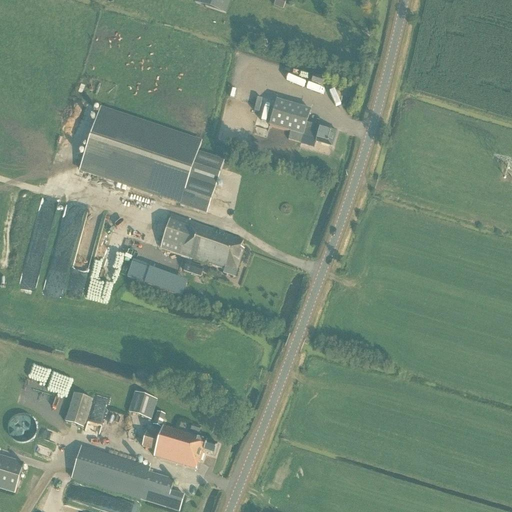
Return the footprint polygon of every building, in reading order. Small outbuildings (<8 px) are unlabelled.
[(230,0),(196,0),(195,3),(226,13),(230,0)] [(266,89),(273,73),(257,66),(249,82),(266,89)] [(321,86),(323,79),(314,76),(312,83),(321,86)] [(332,147),(337,132),(307,123),(310,111),(277,102),(269,126),(290,132),(288,139),(301,143),(303,136),(316,140),(316,143),(332,147)] [(208,209),(224,161),(198,153),(201,144),(133,122),(117,170),(185,192),(182,201),(208,209)] [(218,232),(185,220),(172,216),(160,248),(225,271),(223,274),(235,278),(244,251),(240,250),(243,241),(225,235),(224,238),(217,236),(218,232)] [(182,298),(187,283),(133,263),(127,278),(182,298)] [(202,277),(205,269),(186,263),(184,271),(202,277)] [(139,383),(136,393),(135,393),(129,413),(147,419),(152,420),(161,390),(139,383)] [(75,395),(73,400),(66,423),(83,428),(92,400),(75,395)] [(161,428),(165,415),(157,412),(153,425),(161,428)] [(37,429),(36,424),(33,421),(30,418),(26,416),(21,416),(17,417),(13,419),(11,422),(9,427),(8,431),(9,435),(12,439),(13,440),(15,441),(19,443),(24,443),(28,442),(31,440),(34,437),(36,433),(37,429)] [(190,431),(199,434),(201,427),(192,425),(190,431)] [(197,437),(163,426),(160,437),(146,433),(142,447),(155,451),(154,457),(196,470),(199,462),(200,462),(204,451),(215,455),(218,445),(196,438),(197,437)] [(174,481),(148,474),(150,468),(82,448),(72,480),(178,511),(179,511),(184,496),(171,492),(174,481)] [(0,457),(0,489),(15,494),(24,465),(0,457)]
